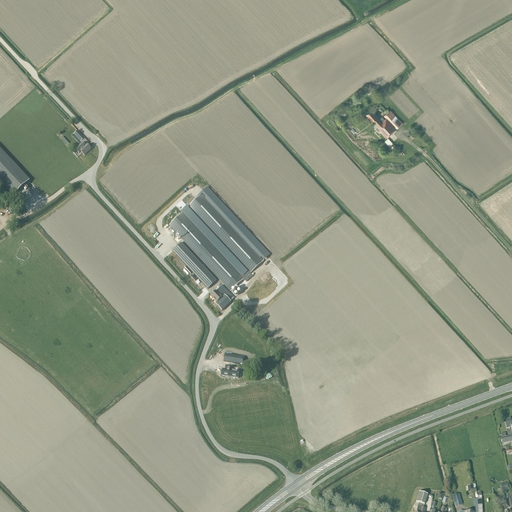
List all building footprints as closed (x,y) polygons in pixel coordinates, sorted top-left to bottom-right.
[(380,119),(371,110),(366,114),(372,121),(373,121),(372,122),(375,125),(375,124),(378,127),(377,127),(375,129),(378,132),(380,130),(387,138),(396,129),(402,123),(390,110),(384,116),(386,118),(384,120),(382,117),(380,119)] [(86,140),(78,131),(73,135),(80,142),(81,142),(82,143),(75,149),(79,153),(80,152),(84,156),(91,150),(86,145),(88,143),(86,140)] [(63,136),(61,139),(68,146),(70,144),(63,136)] [(0,182),(13,196),(30,181),(0,149),(0,182)] [(246,282),(252,276),(254,274),(252,272),(263,261),(202,194),(187,208),(247,272),(242,277),(182,213),(169,226),(218,278),(221,276),(233,289),(243,280),(244,282),(245,281),(246,282)] [(207,289),(216,281),(182,244),(173,252),(207,289)] [(234,298),(221,286),(218,289),(216,292),(215,291),(210,297),(216,303),(215,304),(222,311),(231,302),(230,302),(234,298)] [(223,362),(239,364),(240,357),(224,355),(223,362)] [(225,370),(222,369),(221,376),(238,379),(239,372),(231,371),(232,367),(225,366),(225,370)] [(511,435),(501,438),(503,444),(502,442),(505,441),(506,443),(511,441),(511,435)] [(424,511),(425,509),(423,508),(427,495),(419,492),(416,502),(419,503),(416,511),(418,511),(417,511),(424,511)] [(460,499),(457,500),(455,495),(452,496),(456,507),(461,505),(460,499)] [(511,504),(511,496),(508,496),(508,500),(502,501),(503,509),(511,507),(511,504)]
